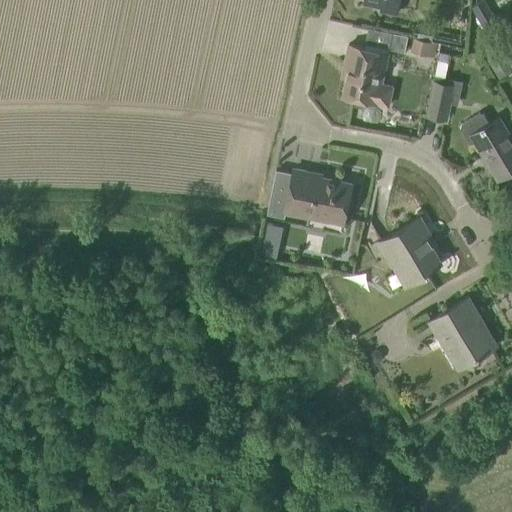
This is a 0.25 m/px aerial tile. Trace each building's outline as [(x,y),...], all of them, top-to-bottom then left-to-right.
[(398,0),(363,0),(364,1),(381,5),(380,9),(396,12),(398,0)] [(481,0),(477,2),(470,6),(483,28),(496,20),(490,10),(483,0),(481,0)] [(415,37),(411,51),(433,57),(437,42),(415,37)] [(384,72),(388,52),(349,44),(344,68),(348,69),(342,96),(388,105),(392,86),(376,82),(379,71),(384,72)] [(502,51),(487,60),(495,73),(510,65),(502,51)] [(444,117),(451,84),(433,80),(426,114),(444,117)] [(511,138),(499,117),(489,123),(483,113),(479,112),(461,123),(460,127),(469,141),(473,138),(497,179),(511,170),(511,138)] [(344,219),(351,183),(307,173),(308,171),(293,168),(284,211),(307,215),(307,211),(344,219)] [(405,285),(430,270),(429,269),(441,261),(426,237),(431,234),(420,216),(379,240),(405,285)] [(262,243),(260,253),(276,257),(279,246),(262,243)] [(492,347),(475,318),(479,316),(468,296),(429,319),(439,335),(443,332),(462,365),(492,347)]
